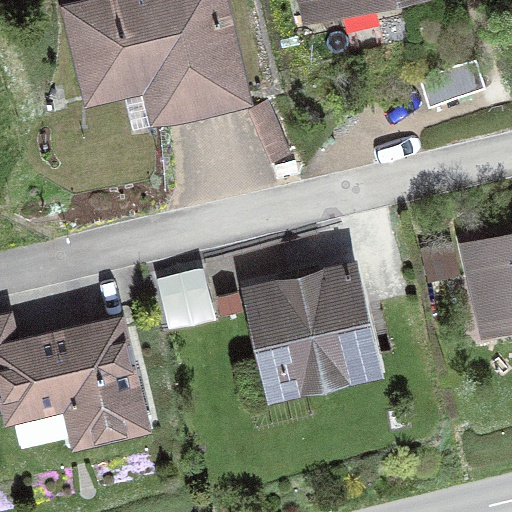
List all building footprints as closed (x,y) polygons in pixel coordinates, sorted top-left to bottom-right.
[(94,0),(61,8),(87,114),(151,99),(158,126),(258,102),(232,0),(94,0)] [(303,0),(310,26),(422,0),(303,0)] [(422,83),(433,112),(489,91),(478,62),(422,83)] [(511,235),(462,247),(484,338),(511,330),(511,235)] [(249,294),(279,405),(391,374),(360,264),(249,294)] [(165,279),(177,334),(217,325),(205,271),(165,279)] [(0,316),(0,386),(13,383),(5,354),(25,348),(16,313),(0,316)] [(13,383),(26,435),(84,421),(92,454),(168,435),(141,322),(25,348),(5,354),(13,383)]
